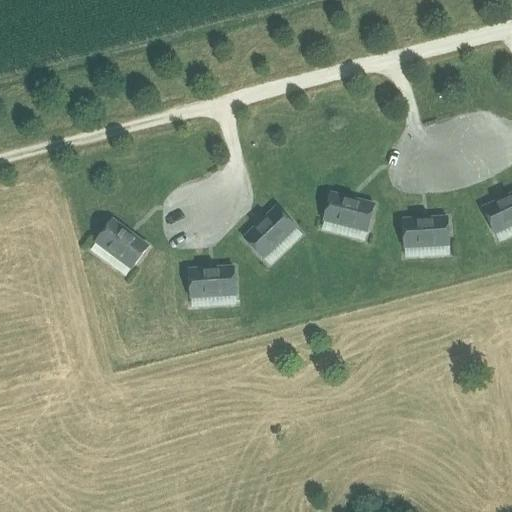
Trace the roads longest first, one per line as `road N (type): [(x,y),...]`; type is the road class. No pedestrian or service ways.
road 1 (track): [(0,163),(511,30)]
road 2 (track): [(393,62),(424,160),(511,135)]
road 3 (track): [(205,218),(237,170),(230,103)]
